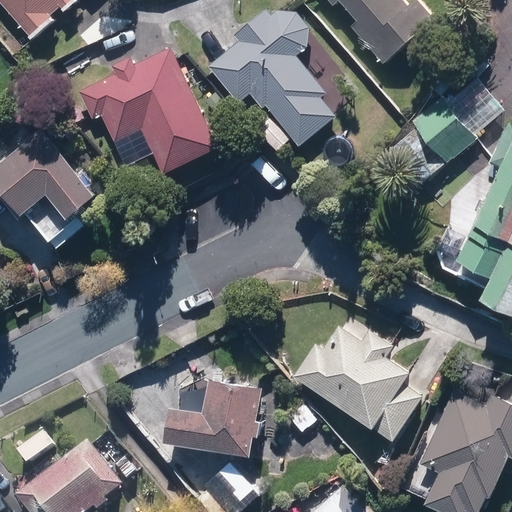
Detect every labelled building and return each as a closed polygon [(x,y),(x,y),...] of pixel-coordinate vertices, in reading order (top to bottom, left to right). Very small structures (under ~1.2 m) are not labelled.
[(69,0),(19,0),(43,25),(69,0)] [(298,0),(285,0),(216,59),(255,106),(262,100),(303,148),(363,98),(319,45),(329,37),(298,0)] [(430,0),(345,0),(401,58),(445,16),(430,0)] [(223,138),(177,43),(99,80),(128,140),(152,128),(169,163),(223,138)] [(444,96),(412,123),(415,126),(396,143),(429,181),(480,138),(444,96)] [(511,113),(510,113),(445,272),(511,299),(511,113)] [(50,121),(0,163),(59,232),(109,190),(50,121)] [(339,319),(309,371),(409,428),(439,376),(339,319)] [(187,372),(180,432),(269,443),(276,383),(187,372)] [(488,511),(499,511),(511,478),(511,391),(467,374),(424,488),(488,511)] [(305,402),(288,416),(303,433),(320,419),(305,402)] [(46,511),(139,511),(152,501),(90,433),(26,490),(46,511)] [(233,460),(206,483),(211,489),(202,496),(215,511),(243,511),(263,496),(233,460)] [(379,511),(355,483),(321,511),(379,511)]
